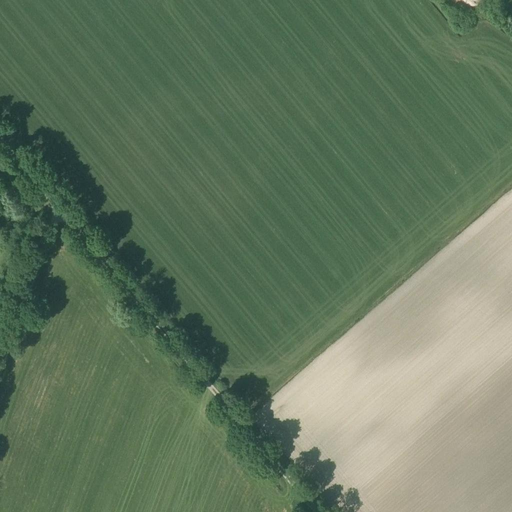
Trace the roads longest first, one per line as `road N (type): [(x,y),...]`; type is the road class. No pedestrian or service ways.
road 1 (track): [(324,511),(58,199)]
road 2 (track): [(0,362),(58,199)]
